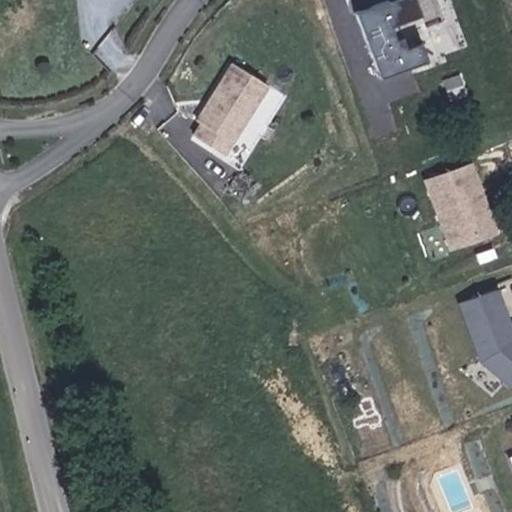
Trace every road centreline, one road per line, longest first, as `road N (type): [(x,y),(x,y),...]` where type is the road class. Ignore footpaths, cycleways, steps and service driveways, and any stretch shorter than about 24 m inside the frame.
road 1 (residential): [(0,152),(91,123),(121,101),(193,0)]
road 2 (tertiary): [(52,511),(0,273)]
